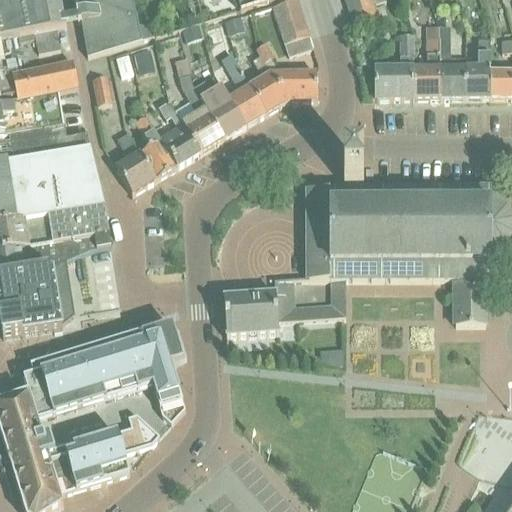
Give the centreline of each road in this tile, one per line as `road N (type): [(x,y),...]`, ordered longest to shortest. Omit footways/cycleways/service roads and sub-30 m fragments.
road 1 (residential): [(201,294),(138,296),(122,209),(94,150),(63,0)]
road 2 (residential): [(127,511),(204,429),(201,294)]
road 3 (residential): [(201,294),(200,221),(210,204),(328,131)]
road 4 (unknown): [(286,157),(279,276),(201,294)]
road 5 (residential): [(328,131),(363,149),(511,147)]
road 6 (residential): [(328,131),(340,115),(342,85),(319,0)]
